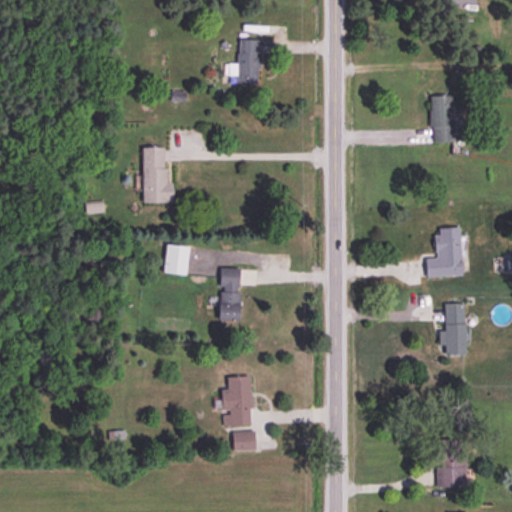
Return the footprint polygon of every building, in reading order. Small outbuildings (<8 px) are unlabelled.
[(257,40),(235,40),(236,84),(257,84),(257,40)] [(428,96),(428,142),(450,142),(450,96),(428,96)] [(140,148),(140,204),(171,204),(171,182),(164,182),(164,148),(140,148)] [(460,276),(458,228),(433,229),(434,259),(423,259),(424,278),(460,276)] [(218,322),(238,322),(238,268),(218,268),(218,322)] [(464,356),(464,304),(442,304),(442,356),(464,356)] [(220,389),(220,427),(249,427),(248,377),(225,377),(225,389),(220,389)] [(230,431),(230,450),(252,450),(252,431),(230,431)] [(462,440),(435,440),(435,487),(462,487),(462,440)]
